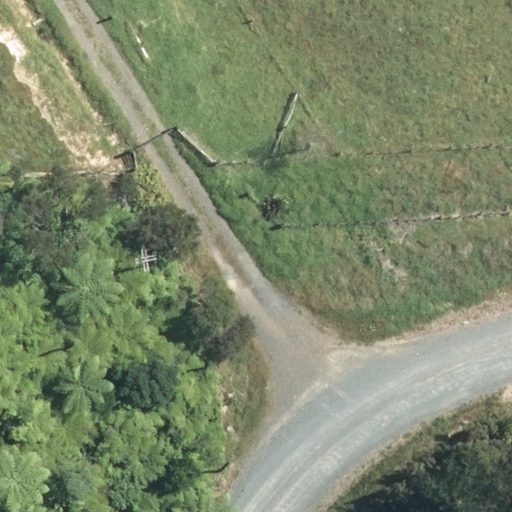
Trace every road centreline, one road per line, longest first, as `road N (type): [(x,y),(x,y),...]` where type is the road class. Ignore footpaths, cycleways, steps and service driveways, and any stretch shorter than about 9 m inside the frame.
road 1 (track): [(305,381),(69,0)]
road 2 (unclassified): [(244,511),(305,381),(511,308)]
